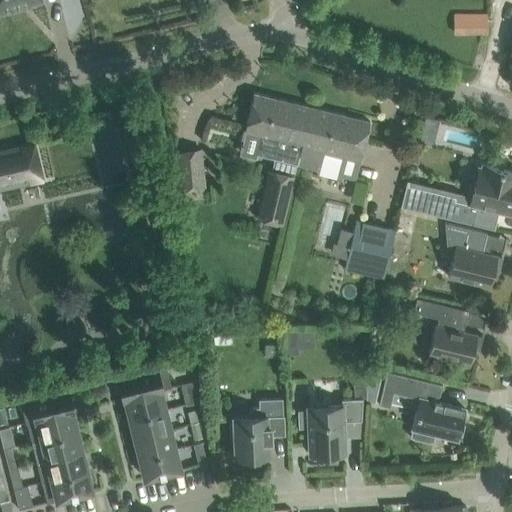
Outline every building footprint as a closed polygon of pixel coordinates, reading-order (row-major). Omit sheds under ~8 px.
[(0,0),(0,12),(21,7),(31,5),(30,2),(39,0),(0,0)] [(454,15),(454,32),(488,32),(488,15),(454,15)] [(355,178),(364,141),(369,121),(340,114),(311,107),(282,100),(253,93),(248,112),(245,126),(244,130),(262,134),(257,155),(268,157),(275,159),(272,170),(267,169),(256,218),(283,224),(295,176),(294,175),(297,164),(320,170),(318,174),(336,179),(337,174),(355,178)] [(425,115),(424,120),(437,124),(437,123),(438,118),(425,115)] [(0,189),(42,180),(34,143),(0,150),(0,189)] [(201,185),(197,149),(173,152),(177,187),(201,185)] [(405,187),(401,206),(420,211),(427,212),(473,223),(478,204),(499,209),(501,210),(501,207),(508,209),(507,211),(511,212),(511,171),(484,164),(483,169),(478,168),(472,166),(465,194),(407,180),(405,187)] [(410,236),(414,217),(399,214),(396,229),(395,233),(410,236)] [(395,233),(396,229),(356,220),(353,231),(347,258),(344,270),(384,280),(395,233)] [(498,273),(502,256),(482,252),(487,232),(445,222),(447,259),(449,258),(449,257),(452,258),(448,276),(490,285),(493,271),(497,271),(497,272),(498,273)] [(463,331),(468,310),(417,297),(413,311),(439,317),(437,324),(435,324),(427,354),(469,364),(473,351),(478,353),(483,334),(481,334),(481,335),(463,331)] [(297,330),(285,329),(284,353),(297,353),(297,347),(314,347),(314,331),(297,331),(297,330)] [(277,343),(264,343),(264,357),(277,357),(277,343)] [(383,366),(372,363),(369,380),(379,382),(383,366)] [(125,398),(160,389),(162,389),(161,388),(171,386),(166,365),(119,377),(124,399),(125,398)] [(386,370),(379,404),(389,406),(390,402),(391,400),(393,392),(408,396),(406,404),(417,406),(410,436),(433,442),(435,434),(457,439),(458,434),(462,435),(465,423),(461,423),(465,408),(434,400),(435,396),(439,395),(442,383),(386,370)] [(186,404),(197,401),(194,381),(181,384),(186,404)] [(365,383),(351,383),(351,397),(364,397),(365,383)] [(130,418),(165,409),(160,389),(125,398),(130,418)] [(26,423),(27,422),(72,412),(73,411),(68,390),(21,402),(26,423)] [(271,434),(284,433),(282,397),(259,398),(259,407),(250,407),(250,416),(233,417),(233,422),(230,423),(231,437),(234,437),(235,457),(239,457),(239,460),(254,459),(254,456),(269,455),(268,441),(271,441),(271,434)] [(360,434),(362,398),(342,399),(342,405),(328,405),(328,409),(314,409),(313,406),(307,406),(307,411),(299,411),(300,426),(308,426),(309,454),(314,454),(314,458),(331,457),(331,453),(345,452),(344,435),(360,434)] [(130,418),(135,438),(169,429),(165,409),(130,418)] [(198,422),(200,421),(196,409),(187,411),(191,423),(196,422),(198,422)] [(32,441),(42,439),(77,431),(72,412),(27,422),(32,441)] [(194,439),(201,437),(198,422),(196,422),(191,423),(194,439)] [(140,458),(174,449),(169,429),(135,438),(140,458)] [(42,439),(46,459),(81,451),(77,431),(42,439)] [(11,446),(8,432),(0,433),(4,448),(11,446)] [(389,463),(395,441),(373,436),(368,458),(389,463)] [(202,442),(193,444),(195,451),(200,454),(204,453),(202,442)] [(16,467),(11,446),(4,448),(9,468),(16,467)] [(178,469),(174,449),(140,458),(145,477),(178,469)] [(42,481),(51,479),(86,470),(81,451),(46,459),(37,461),(42,481)] [(56,499),(91,491),(86,470),(51,479),(56,499)] [(22,486),(19,471),(17,471),(10,473),(13,488),(22,486)] [(33,505),(27,485),(22,486),(13,488),(18,509),(33,505)] [(0,501),(9,500),(7,490),(0,491),(0,501)]
